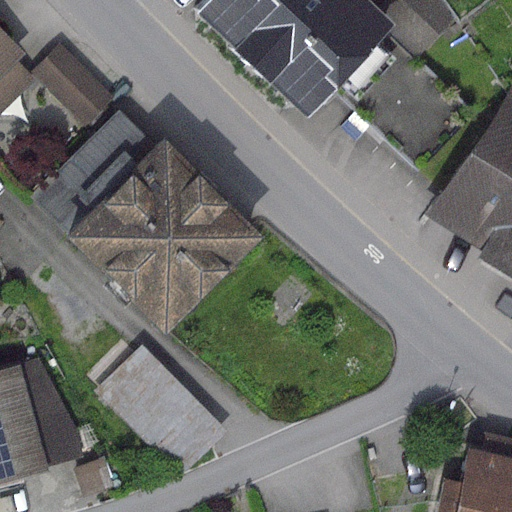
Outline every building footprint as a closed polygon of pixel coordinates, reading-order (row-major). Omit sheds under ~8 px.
[(197,0),(188,10),(298,112),(322,86),(378,26),(383,22),(372,11),(359,0),(197,0)] [(435,0),(381,0),(372,11),(383,22),(378,26),(413,59),(452,16),(435,0)] [(413,59),(378,26),(322,86),(415,170),(470,110),(413,59)] [(0,37),(0,113),(18,113),(18,90),(28,80),(7,60),(15,52),(0,37)] [(111,98),(58,43),(30,71),(83,125),(111,98)] [(511,85),(505,81),(423,213),(480,248),(474,257),(511,280),(511,85)] [(64,230),(59,236),(158,334),(258,234),(158,135),(150,143),(116,110),(79,148),(102,171),(53,220),(64,230)] [(223,430),(139,346),(92,392),(176,476),(223,430)] [(38,359),(0,368),(0,481),(84,456),(77,431),(38,359)] [(478,448),(462,444),(447,511),(511,511),(511,440),(481,433),(478,448)]
